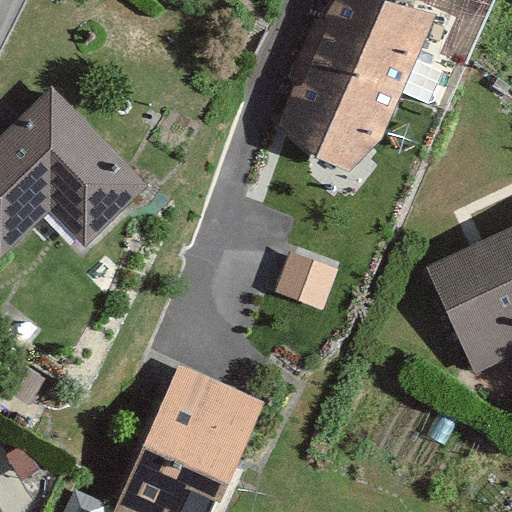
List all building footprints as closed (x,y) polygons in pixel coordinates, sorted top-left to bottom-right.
[(421,12),(388,0),(315,0),(265,134),(337,161),(375,136),(421,12)] [(46,82),(0,126),(0,248),(46,205),(74,235),(136,177),(46,82)] [(511,219),(425,258),(471,360),(511,341),(511,219)] [(329,267),(282,250),(269,287),(316,303),(329,267)] [(251,391),(169,359),(111,502),(135,511),(156,511),(173,470),(213,486),(251,391)]
